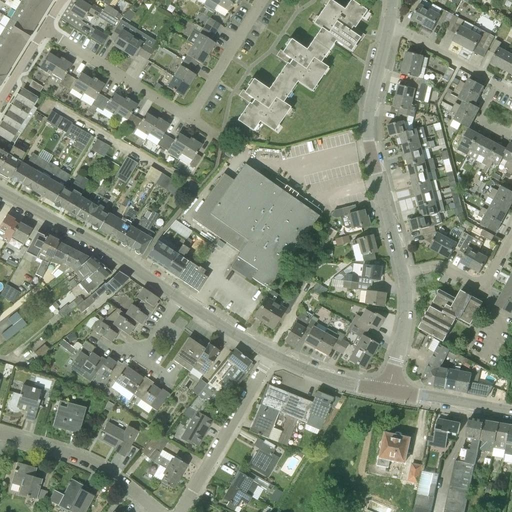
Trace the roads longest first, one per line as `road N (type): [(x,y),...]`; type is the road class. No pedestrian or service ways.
road 1 (tertiary): [(405,276),(369,130),(389,29)]
road 2 (tertiary): [(177,295),(0,191)]
road 3 (residential): [(182,511),(271,355)]
road 4 (residential): [(158,511),(101,467),(0,434)]
road 5 (residential): [(197,121),(43,34)]
road 6 (residential): [(405,276),(446,267),(485,286),(511,238)]
road 7 (residential): [(511,92),(389,29)]
road 8 (residential): [(197,121),(261,0)]
road 9 (residential): [(511,411),(389,391)]
road 10 (tertiary): [(389,391),(271,355)]
